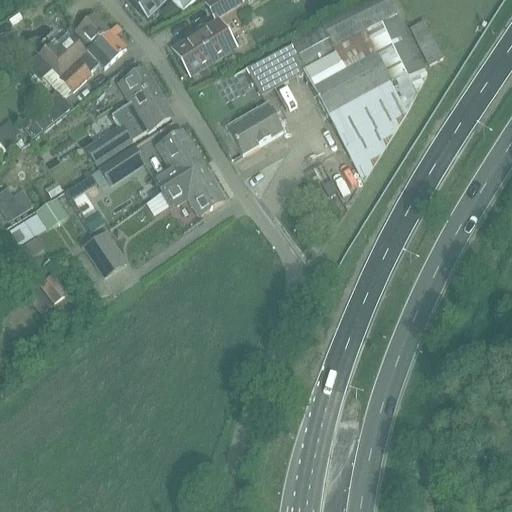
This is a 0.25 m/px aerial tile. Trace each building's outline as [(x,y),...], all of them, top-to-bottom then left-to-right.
[(143,18),(147,23),(171,0),(183,14),(197,0),(131,0),(128,3),(138,13),(137,14),(142,19),(143,18)] [(214,0),(206,5),(215,21),(241,5),(237,0),(214,0)] [(246,71),(262,99),(303,76),(312,93),(410,44),(399,20),(389,0),(375,0),(269,54),(271,58),(246,71)] [(110,35),(93,17),(75,34),(71,29),(67,33),(69,35),(53,49),(50,45),(39,56),(53,72),(61,81),(110,35)] [(218,25),(174,53),(190,79),(234,51),(218,25)] [(110,35),(61,81),(73,95),(91,78),(89,76),(99,67),(104,72),(125,52),(110,35)] [(312,93),(363,185),(407,117),(427,78),(410,44),(312,93)] [(53,72),(39,56),(25,68),(40,83),(53,72)] [(144,73),(120,87),(131,105),(111,119),(119,131),(130,146),(148,134),(171,121),(161,106),(163,105),(144,73)] [(18,128),(31,143),(72,110),(58,94),(56,94),(18,128)] [(269,111),(245,125),(228,135),(242,159),(283,136),(269,111)] [(0,131),(0,145),(8,154),(24,139),(9,123),(0,131)] [(87,153),(97,168),(130,146),(119,131),(87,153)] [(151,180),(161,197),(179,184),(203,170),(182,135),(157,150),(169,169),(151,180)] [(100,173),(110,188),(143,166),(133,151),(100,173)] [(37,163),(14,179),(33,207),(56,192),(37,163)] [(179,184),(161,197),(170,214),(190,203),(199,219),(224,204),(203,170),(179,184)] [(84,251),(104,281),(126,267),(105,237),(84,251)] [(38,288),(61,320),(77,308),(54,277),(38,288)] [(101,302),(106,308),(116,301),(111,295),(101,302)]
